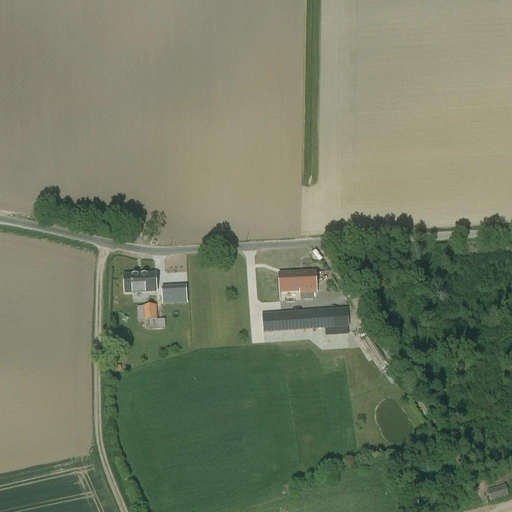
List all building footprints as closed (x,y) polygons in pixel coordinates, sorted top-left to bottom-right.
[(316,273),(279,275),(280,293),(300,292),(300,294),(317,294),(316,273)] [(156,275),(124,277),(125,294),(156,292),(156,275)] [(352,336),(349,305),(263,311),(265,331),(303,328),(303,339),(319,338),(319,326),(328,325),(329,338),(352,336)] [(156,307),(138,308),(139,321),(144,321),(145,329),(165,328),(165,320),(156,321),(156,307)] [(511,491),(511,487),(510,479),(492,482),(494,495),(511,491)]
